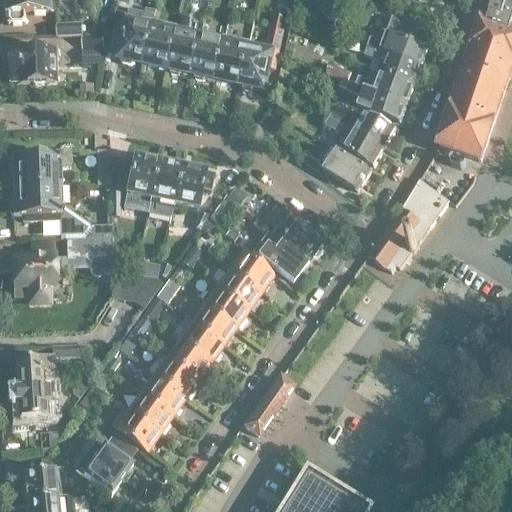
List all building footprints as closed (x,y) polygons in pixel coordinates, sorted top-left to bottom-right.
[(52,0),(9,0),(10,21),(14,24),(24,24),(26,20),(26,14),(52,13),(52,0)] [(343,17),(322,0),(319,0),(312,9),(334,27),(343,17)] [(322,0),(343,16),(349,0),(377,0),(379,2),(380,0),(386,0),(389,2),(390,0),(322,0)] [(511,0),(491,0),(487,12),(511,20),(511,0)] [(128,25),(120,62),(144,68),(153,27),(156,14),(147,12),(147,15),(129,11),(127,25),(128,25)] [(511,20),(487,12),(440,151),(480,164),(511,70),(511,35),(510,35),(511,30),(511,20)] [(262,51),(250,48),(241,89),(265,94),(270,71),(276,72),(287,20),(273,17),(265,55),(261,54),(262,51)] [(83,38),(83,25),(57,26),(58,39),(83,38)] [(371,41),(368,49),(421,69),(428,50),(414,45),(416,39),(400,25),(396,38),(395,38),(391,48),(371,41)] [(153,27),(144,68),(168,73),(177,35),(177,32),(153,27)] [(177,35),(168,73),(192,78),(201,41),(177,35)] [(102,38),(83,39),(83,50),(103,50),(102,38)] [(225,46),(201,41),(192,78),(217,84),(225,46)] [(226,43),(225,46),(217,84),(241,89),(250,48),(226,43)] [(296,47),(288,45),(285,59),(292,61),(296,47)] [(381,76),(414,88),(421,69),(368,49),(365,57),(374,60),(370,71),(381,75),(381,76)] [(56,50),(11,51),(12,84),(19,84),(19,86),(56,85),(56,72),(58,71),(57,56),(56,50)] [(101,53),(82,54),(83,65),(101,65),(101,53)] [(326,78),(342,84),(342,83),(348,85),(352,76),(330,68),(326,78)] [(302,77),(293,74),(290,83),(299,86),(302,77)] [(356,87),(407,107),(414,88),(381,76),(378,86),(359,79),(356,87)] [(407,107),(356,87),(354,87),(353,87),(348,85),(342,83),(342,84),(339,91),(361,99),(357,110),(400,125),(407,107)] [(297,113),(283,105),(276,116),(289,124),(297,113)] [(330,119),(335,121),(385,151),(397,133),(376,120),(366,116),(360,125),(336,110),(330,119)] [(334,146),(374,170),(385,151),(335,121),(330,119),(325,127),(340,136),(334,146)] [(330,167),(325,174),(358,195),(372,174),(338,153),(338,154),(332,151),(323,163),(330,167)] [(97,153),(98,188),(111,187),(110,153),(97,153)] [(13,177),(13,191),(59,189),(59,171),(70,171),(70,154),(22,156),(22,162),(9,162),(9,177),(13,177)] [(136,199),(150,202),(158,163),(128,157),(124,178),(130,179),(125,201),(135,203),(136,199)] [(308,158),(303,164),(317,175),(322,169),(308,158)] [(158,163),(150,202),(149,206),(159,208),(159,204),(174,207),(182,168),(158,163)] [(182,168),(174,207),(173,211),(183,213),(184,209),(197,212),(202,191),(210,193),(213,177),(205,175),(206,173),(182,168)] [(403,213),(368,260),(382,271),(383,270),(386,273),(387,271),(393,276),(397,270),(401,272),(412,258),(415,257),(419,251),(419,248),(450,205),(421,183),(408,205),(403,213)] [(59,189),(13,191),(14,203),(9,207),(9,216),(15,219),(24,219),(24,225),(62,224),(65,227),(66,243),(113,241),(112,227),(92,228),(71,214),(71,211),(60,212),(59,189)] [(248,198),(236,189),(226,203),(237,211),(248,198)] [(110,195),(110,216),(112,216),(112,219),(120,219),(120,195),(110,195)] [(212,216),(227,227),(237,214),(222,203),(212,216)] [(195,229),(200,231),(208,223),(206,222),(209,218),(198,216),(195,229)] [(216,228),(209,221),(208,223),(200,231),(200,232),(208,237),(216,228)] [(278,230),(272,238),(308,267),(323,248),(296,227),(295,227),(288,222),(281,231),(278,230)] [(266,247),(259,257),(258,258),(293,285),(308,267),(272,238),(265,247),(266,247)] [(32,248),(32,257),(32,260),(14,260),(15,289),(16,289),(16,299),(24,299),(24,300),(29,300),(29,305),(47,304),(47,288),(57,288),(56,259),(55,259),(54,247),(32,248)] [(198,259),(191,254),(181,266),(188,271),(198,259)] [(246,256),(232,275),(260,295),(273,277),(246,256)] [(139,263),(135,279),(158,281),(161,268),(139,263)] [(172,270),(163,264),(159,277),(166,281),(172,270)] [(185,275),(178,270),(168,283),(176,288),(185,275)] [(232,275),(219,293),(247,313),(260,295),(232,275)] [(129,278),(115,277),(112,302),(125,304),(129,278)] [(135,279),(129,278),(125,304),(135,306),(144,311),(162,286),(158,281),(135,279)] [(168,283),(155,300),(164,307),(177,289),(176,288),(168,283)] [(202,307),(234,330),(247,313),(219,293),(215,298),(211,295),(206,296),(201,302),(202,307)] [(144,319),(151,324),(152,324),(164,307),(155,300),(143,318),(144,319)] [(197,304),(184,321),(193,328),(222,348),(234,330),(202,307),(202,308),(197,304)] [(151,324),(144,319),(137,328),(145,333),(151,324)] [(171,339),(181,345),(209,366),(222,348),(193,328),(184,321),(171,339)] [(130,336),(118,353),(128,360),(140,343),(130,336)] [(181,345),(168,363),(197,383),(209,366),(181,345)] [(17,392),(59,390),(60,390),(59,369),(69,369),(69,362),(88,362),(88,349),(51,350),(52,361),(16,363),(17,392)] [(120,365),(113,360),(106,371),(112,375),(120,365)] [(168,363),(156,380),(155,380),(184,401),(197,383),(168,363)] [(286,373),(280,382),(295,392),(301,383),(286,373)] [(151,387),(143,398),(171,418),(184,401),(155,380),(156,380),(146,374),(141,381),(151,387)] [(100,378),(93,389),(103,396),(107,390),(106,382),(100,378)] [(280,382),(246,431),(259,440),(280,410),(287,416),(286,418),(287,418),(301,398),(294,393),(295,392),(280,382)] [(79,401),(89,387),(72,388),(73,397),(79,401)] [(59,390),(17,392),(14,392),(15,406),(18,405),(19,422),(61,420),(59,390)] [(80,407),(90,414),(102,397),(93,390),(80,407)] [(143,398),(130,416),(159,436),(171,418),(143,398)] [(111,429),(146,454),(159,436),(130,416),(124,411),(111,429)] [(114,436),(104,450),(95,443),(74,472),(111,499),(132,470),(127,466),(136,452),(114,436)] [(24,502),(28,502),(53,499),(51,486),(59,485),(58,473),(63,472),(62,461),(40,463),(41,474),(26,475),(27,485),(23,486),(24,502)] [(369,511),(305,472),(280,511),(369,511)] [(53,499),(28,502),(29,511),(57,511),(58,511),(62,511),(61,498),(53,499)]
